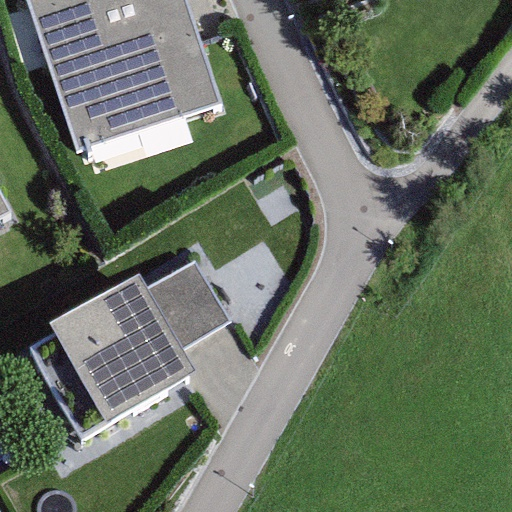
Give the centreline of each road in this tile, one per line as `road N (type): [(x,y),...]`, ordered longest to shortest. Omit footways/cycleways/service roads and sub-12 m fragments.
road 1 (residential): [(214,511),(365,233),(261,0)]
road 2 (track): [(365,233),(511,72)]
